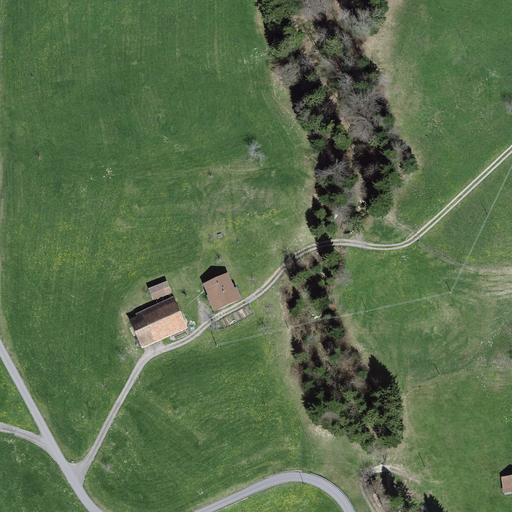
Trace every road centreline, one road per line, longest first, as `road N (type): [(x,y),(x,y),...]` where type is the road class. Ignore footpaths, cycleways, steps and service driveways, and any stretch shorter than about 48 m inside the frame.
road 1 (track): [(511,145),(414,237),(389,248),(326,244),(297,254),(250,297),(143,358),(72,479)]
road 2 (unclassified): [(0,349),(95,511)]
road 3 (unclassified): [(202,511),(290,475),(319,483),(346,511)]
